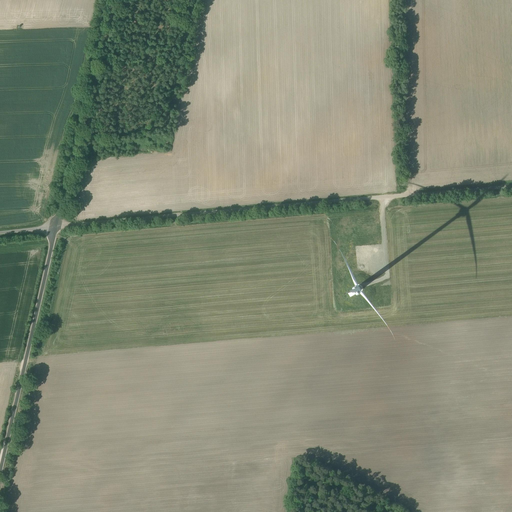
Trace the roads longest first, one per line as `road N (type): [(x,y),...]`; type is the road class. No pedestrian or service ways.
road 1 (unclassified): [(54,227),(511,186)]
road 2 (unclassified): [(0,479),(54,227)]
road 3 (unclassified): [(54,227),(107,0)]
